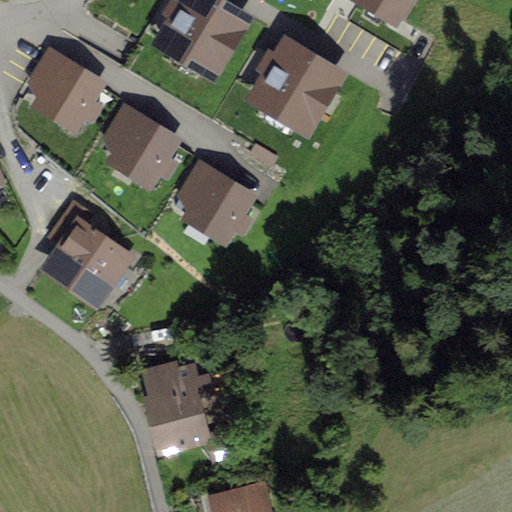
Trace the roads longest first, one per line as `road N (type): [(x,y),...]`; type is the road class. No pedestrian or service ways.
road 1 (unclassified): [(0,284),(71,334),(127,399),(163,511)]
road 2 (residential): [(264,0),(385,62)]
